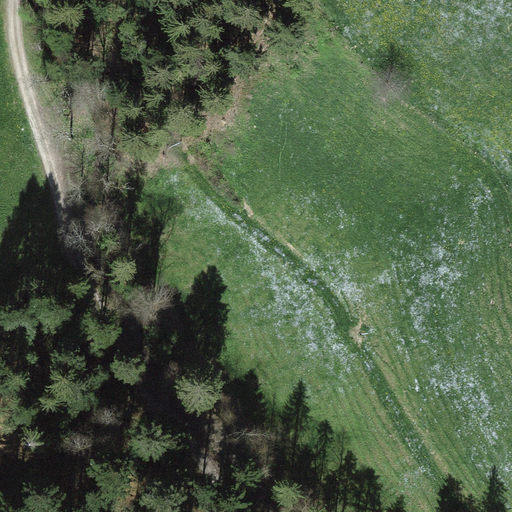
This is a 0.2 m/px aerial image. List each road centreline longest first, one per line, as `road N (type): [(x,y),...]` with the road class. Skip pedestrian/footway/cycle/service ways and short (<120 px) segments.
road 1 (track): [(63,0),(189,169),(321,291),(455,511)]
road 2 (track): [(226,511),(187,435),(151,404),(87,289),(74,222)]
road 3 (track): [(15,0),(26,83),(74,222)]
